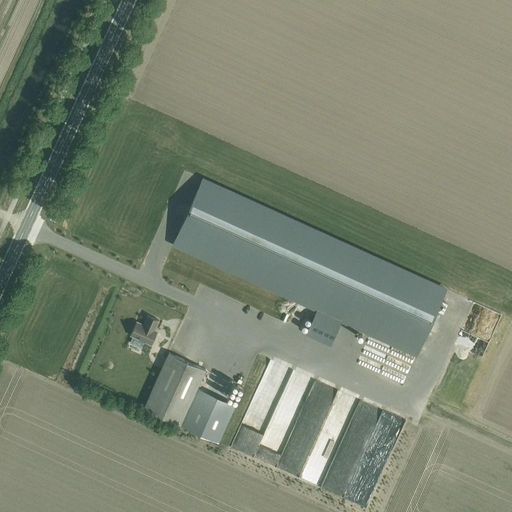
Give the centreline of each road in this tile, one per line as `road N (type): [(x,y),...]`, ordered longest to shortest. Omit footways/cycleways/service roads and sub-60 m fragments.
road 1 (tertiary): [(0,284),(129,0)]
road 2 (unknown): [(6,215),(236,334)]
